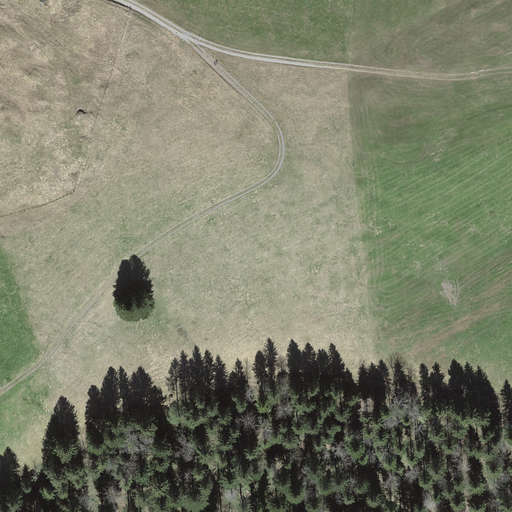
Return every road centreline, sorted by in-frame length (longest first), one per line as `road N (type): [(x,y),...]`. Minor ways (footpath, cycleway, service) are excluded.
road 1 (track): [(121,0),(186,37),(267,113),(284,142),(280,171),(140,255),(42,364),(0,397)]
road 2 (track): [(186,37),(227,52),(462,82),(511,76)]
